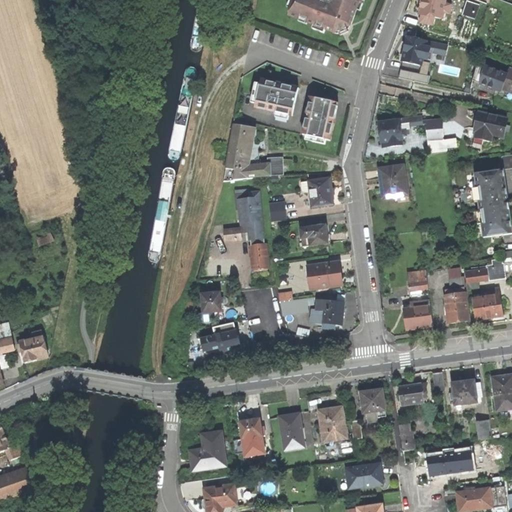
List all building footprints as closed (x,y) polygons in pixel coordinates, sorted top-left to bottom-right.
[(334,29),(338,31),(339,33),(340,35),(348,33),(347,30),(347,28),(348,24),(352,25),(357,10),(360,3),(363,5),(364,0),(331,0),(330,3),(322,0),(295,0),(289,16),(299,20),(300,18),(308,21),(307,23),(314,26),(313,29),(324,34),(326,30),(333,33),(334,29)] [(442,0),(420,0),(418,15),(428,16),(427,20),(431,20),(432,17),(440,18),(441,13),(448,14),(449,5),(442,4),(442,0)] [(479,5),(467,1),(462,15),(474,19),(479,5)] [(409,27),(407,37),(415,39),(417,30),(409,27)] [(422,61),(425,51),(446,56),(448,46),(415,39),(407,37),(405,49),(404,52),(405,52),(403,62),(421,66),(422,61)] [(422,61),(421,66),(420,74),(428,76),(430,63),(422,61)] [(480,84),(484,67),(477,64),(473,81),(480,84)] [(484,67),(480,84),(501,92),(502,89),(507,75),(484,67)] [(511,92),(511,69),(509,69),(507,75),(502,89),(511,92)] [(401,70),(399,78),(428,84),(429,76),(428,76),(420,74),(401,70)] [(289,116),(292,116),(298,88),(284,85),(285,83),(276,81),(276,83),(261,80),(260,86),(256,103),(255,108),(274,112),(277,113),(289,116)] [(251,102),(256,103),(260,86),(254,85),(251,102)] [(307,112),(304,112),(304,116),(303,120),(305,120),(302,135),(306,136),(326,140),(330,141),(338,103),(310,97),(307,112)] [(508,118),(480,112),(477,124),(476,132),(475,136),(492,140),(493,136),(503,138),(508,118)] [(428,124),(427,117),(400,120),(401,124),(410,123),(411,126),(428,124)] [(402,141),(402,137),(407,136),(406,130),(401,131),(401,124),(400,120),(378,122),(380,132),(381,143),(382,143),(402,141)] [(427,131),(428,142),(444,141),(442,123),(428,124),(428,131),(427,131)] [(235,170),(234,181),(246,179),(249,166),(256,129),(234,125),(226,168),(235,170)] [(256,129),(249,166),(260,165),(259,154),(256,129)] [(305,141),(324,145),(326,140),(306,136),(305,141)] [(444,141),(428,142),(429,150),(457,147),(456,139),(444,141)] [(511,155),(503,157),(504,170),(511,168),(511,155)] [(268,159),(269,164),(270,164),(271,176),(283,175),(283,159),(268,159)] [(260,165),(249,166),(246,179),(271,176),(270,164),(269,164),(260,165)] [(387,198),(408,195),(404,166),(379,169),(380,180),(385,179),(387,198)] [(235,170),(226,168),(223,182),(234,181),(235,170)] [(511,233),(509,209),(508,200),(504,170),(476,173),(478,188),(480,188),(481,201),(479,201),(480,211),(482,210),(484,224),(482,224),(484,238),(511,234),(511,233)] [(330,179),(302,183),(303,192),(310,191),(312,207),(334,204),(332,190),(330,179)] [(250,241),(264,240),(264,237),(260,192),(249,193),(249,198),(238,199),(239,210),(240,223),(247,223),(248,233),(249,241),(250,241)] [(236,211),(239,210),(238,199),(249,198),(249,193),(234,194),(236,211)] [(269,205),(270,212),(285,210),(284,203),(269,205)] [(271,223),(286,221),(285,210),(270,212),(271,223)] [(318,227),(314,227),(300,229),(303,247),(329,244),(327,226),(318,227)] [(225,240),(242,239),(241,234),(241,230),(224,231),(225,240)] [(37,248),(51,241),(48,234),(34,241),(37,248)] [(264,245),(251,246),(250,246),(251,259),(252,270),(269,269),(266,244),(264,245)] [(501,260),(493,261),(494,269),(465,273),(467,283),(504,278),(501,260)] [(340,263),(308,267),(311,290),(343,286),(341,272),(340,263)] [(406,291),(427,288),(426,278),(405,280),(406,291)] [(461,322),(468,321),(466,299),(465,299),(463,284),(450,285),(452,300),(445,301),(448,324),(461,322)] [(404,310),(406,329),(420,327),(433,325),(428,292),(411,295),(413,308),(404,310)] [(279,295),(281,303),(292,301),(291,293),(279,295)] [(212,313),(222,312),(222,308),(220,294),(202,295),(203,314),(212,313)] [(482,298),(472,299),(475,319),(491,317),(502,315),(500,295),(498,296),(482,298)] [(292,301),(281,303),(282,315),(308,312),(306,299),(292,301)] [(317,310),(325,311),(326,302),(318,301),(317,310)] [(344,304),(326,302),(325,311),(323,325),(323,328),(336,330),(337,325),(342,326),(343,311),(344,304)] [(312,324),(323,325),(325,311),(317,310),(313,310),(312,324)] [(213,323),(212,313),(203,314),(200,314),(201,324),(213,323)] [(0,326),(0,335),(11,333),(9,324),(0,326)] [(217,336),(235,331),(234,324),(214,329),(215,336),(217,336)] [(310,331),(297,328),(296,336),(309,338),(310,331)] [(19,353),(23,352),(25,363),(34,361),(48,357),(42,330),(33,332),(34,339),(20,342),(21,343),(18,344),(19,348),(18,348),(19,353)] [(235,331),(217,336),(220,349),(220,351),(225,350),(225,352),(241,348),(238,337),(237,337),(235,331)] [(0,335),(0,352),(2,352),(15,349),(12,338),(11,333),(0,335)] [(220,349),(217,336),(215,336),(202,339),(205,352),(220,349)] [(260,357),(265,356),(262,343),(257,345),(260,357)] [(2,352),(0,352),(0,362),(2,370),(9,368),(6,357),(4,358),(2,352)] [(443,373),(433,374),(434,384),(435,391),(445,390),(443,373)] [(511,375),(507,376),(494,378),(498,411),(511,409),(511,413),(511,412),(511,375)] [(453,384),(456,406),(478,403),(478,398),(482,397),(480,384),(476,384),(475,381),(463,383),(453,384)] [(400,388),(402,406),(428,402),(426,388),(423,389),(423,385),(412,386),(400,388)] [(367,413),(368,423),(372,422),(372,420),(379,419),(379,418),(388,417),(384,390),(374,391),(361,393),(364,414),(367,413)] [(321,411),(325,442),(348,438),(343,408),(331,409),(321,411)] [(286,450),(306,447),(300,414),(290,415),(280,417),(286,450)] [(243,439),(263,436),(261,419),(250,421),(241,422),(243,439)] [(361,420),(352,421),(355,440),(363,438),(361,420)] [(482,441),(492,439),(490,420),(479,422),(482,441)] [(11,460),(23,456),(18,444),(10,448),(0,423),(0,457),(0,452),(7,449),(11,460)] [(224,451),(229,450),(228,442),(223,443),(222,433),(214,434),(206,435),(208,450),(204,451),(190,453),(193,472),(227,467),(224,451)] [(404,452),(414,450),(412,435),(402,436),(404,452)] [(431,477),(458,473),(455,451),(445,453),(445,455),(429,457),(431,472),(431,477)] [(382,476),(381,465),(347,469),(350,489),(384,484),(382,476)] [(0,502),(36,490),(29,470),(0,480),(0,502)] [(474,480),(487,478),(487,471),(473,473),(474,480)] [(207,511),(222,511),(222,506),(237,504),(235,485),(205,489),(206,499),(203,499),(204,504),(204,509),(207,508),(207,511)] [(463,511),(508,506),(507,487),(477,490),(466,491),(457,492),(458,498),(459,502),(462,502),(463,511)]
